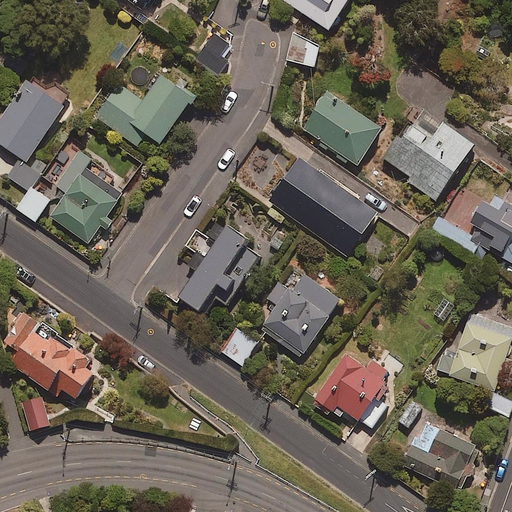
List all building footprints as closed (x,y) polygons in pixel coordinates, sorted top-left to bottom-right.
[(288,0),(330,27),(346,0),(288,0)] [(231,42),(213,31),(195,59),(219,75),(229,59),(222,55),(231,42)] [(322,40),(294,33),(288,58),(315,65),(322,40)] [(195,93),(164,71),(146,97),(122,80),(97,115),(138,144),(148,130),(162,140),(195,93)] [(67,102),(28,76),(0,117),(0,140),(28,159),(67,102)] [(383,124),(329,89),(303,128),(358,164),(383,124)] [(476,141),(424,104),(387,157),(411,174),(409,178),(436,197),(476,141)] [(92,157),(82,149),(61,178),(52,172),(48,177),(67,191),(51,214),(88,241),(124,191),(86,164),(92,157)] [(378,208),(299,154),(268,199),(347,253),(378,208)] [(36,219),(48,203),(26,188),(15,204),(36,219)] [(436,213),(425,232),(474,261),(484,245),(511,259),(511,205),(487,193),(472,220),(479,224),(473,235),(436,213)] [(182,294),(212,313),(220,300),(226,303),(243,277),(227,267),(250,232),(230,219),(182,294)] [(342,296),(291,262),(268,296),(275,301),(258,326),(302,355),(342,296)] [(78,395),(95,367),(89,363),(96,353),(56,329),(53,334),(37,325),(40,320),(18,307),(0,336),(0,339),(14,347),(4,364),(58,396),(64,387),(78,395)] [(511,341),(511,324),(471,310),(449,373),(495,390),(511,341)] [(258,342),(237,327),(222,349),(242,364),(258,342)] [(369,359),(350,345),(315,390),(318,403),(331,413),(340,402),(372,427),(389,405),(377,396),(395,372),(372,355),(369,359)] [(42,392),(22,397),(30,428),(50,423),(42,392)] [(422,407),(412,400),(398,420),(408,427),(422,407)] [(482,446),(424,419),(403,463),(461,490),(482,446)]
